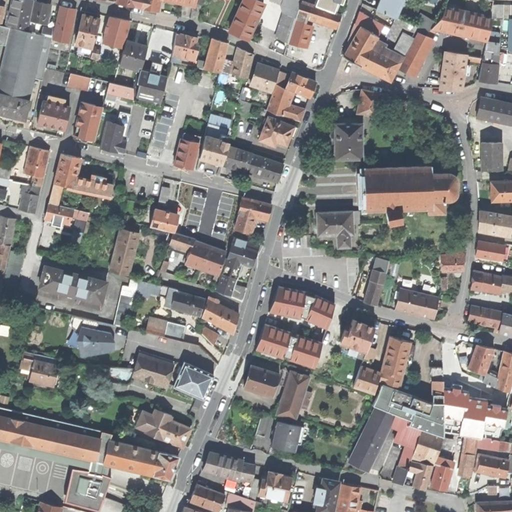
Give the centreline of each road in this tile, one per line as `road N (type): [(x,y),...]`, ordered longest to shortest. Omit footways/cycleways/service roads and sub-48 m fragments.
road 1 (residential): [(198,442),(443,500),(457,511)]
road 2 (residential): [(326,79),(222,35),(73,0)]
road 3 (residential): [(55,145),(284,200)]
road 4 (residential): [(456,107),(471,248),(450,329)]
road 5 (residential): [(450,329),(262,274)]
road 6 (residential): [(198,442),(262,274)]
road 7 (unknown): [(210,415),(75,379)]
road 8 (residential): [(331,65),(456,107)]
road 9 (residential): [(284,200),(326,79)]
